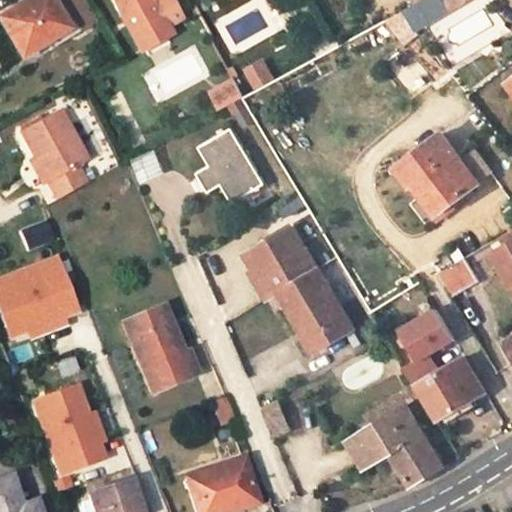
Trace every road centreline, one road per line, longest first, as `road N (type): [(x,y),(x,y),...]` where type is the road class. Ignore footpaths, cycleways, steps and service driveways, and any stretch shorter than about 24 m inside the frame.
road 1 (unknown): [(291,511),(161,188)]
road 2 (unknown): [(86,311),(160,511)]
